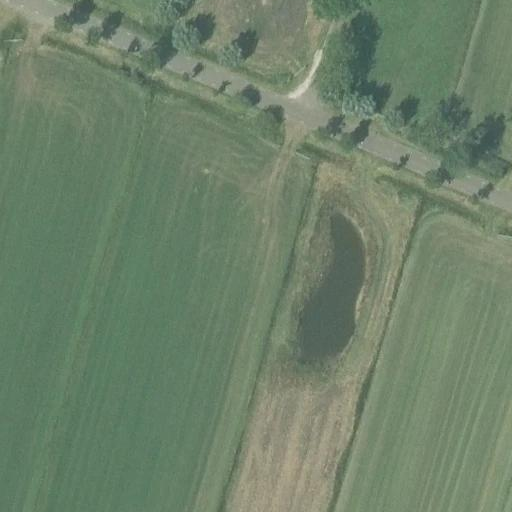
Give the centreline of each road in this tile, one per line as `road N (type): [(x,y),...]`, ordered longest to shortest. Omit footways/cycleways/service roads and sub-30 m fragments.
road 1 (unclassified): [(511,200),(12,0)]
road 2 (unknown): [(304,116),(339,0)]
